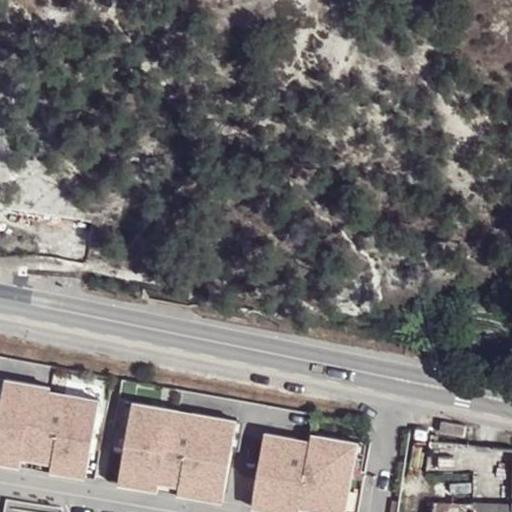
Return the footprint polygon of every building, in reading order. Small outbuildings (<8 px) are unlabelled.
[(51,386),(6,378),(0,411),(0,451),(87,468),(100,399),(65,393),(63,399),(49,396),(51,386)] [(133,401),(126,399),(118,445),(125,446),(133,401)] [(179,409),(133,401),(125,446),(120,474),(225,493),(238,420),(193,412),(191,422),(177,419),(179,409)] [(297,437),(265,432),(254,494),(299,502),(299,506),(332,511),(344,511),(352,470),(357,441),(312,433),(310,445),(296,442),(297,437)] [(366,443),(357,441),(352,470),(361,472),(366,443)] [(87,468),(0,451),(0,460),(86,476),(87,468)] [(225,493),(120,474),(119,483),(223,501),(225,493)] [(299,502),(254,494),(251,507),(279,511),(332,511),(299,506),(299,502)] [(431,511),(471,511),(472,504),(432,503),(431,511)]
